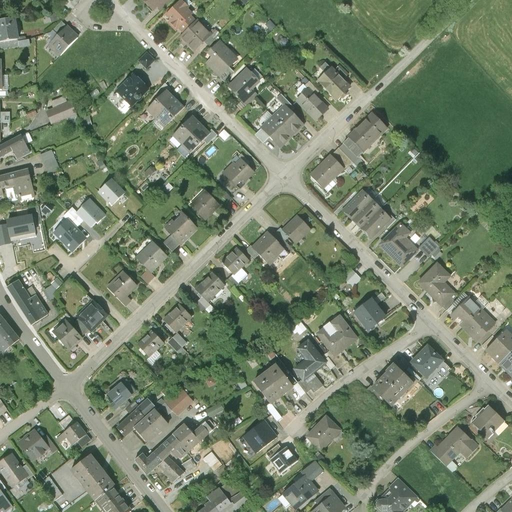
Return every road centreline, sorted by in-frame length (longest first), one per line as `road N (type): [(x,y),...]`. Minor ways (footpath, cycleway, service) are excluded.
road 1 (residential): [(68,386),(285,177)]
road 2 (residential): [(285,177),(126,19)]
road 3 (residential): [(434,320),(285,177)]
road 4 (residential): [(488,378),(354,504)]
road 5 (residential): [(434,320),(316,402),(296,427)]
road 6 (secondary): [(68,386),(163,511)]
road 7 (track): [(467,0),(366,98)]
